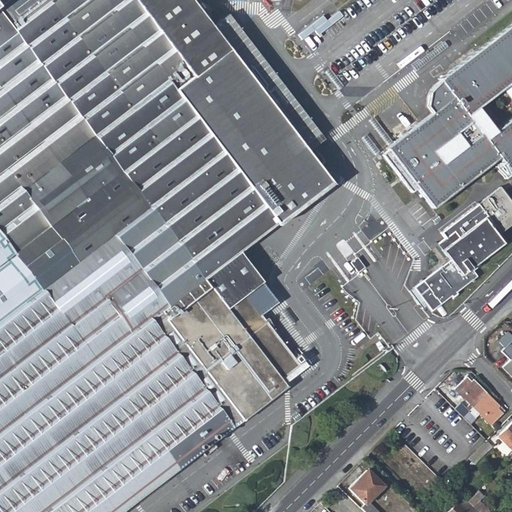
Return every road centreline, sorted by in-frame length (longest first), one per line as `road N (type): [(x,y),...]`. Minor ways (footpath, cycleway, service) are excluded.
road 1 (unclassified): [(334,214),(356,179),(339,133),(234,0)]
road 2 (tertiary): [(283,511),(437,358)]
road 3 (unclassified): [(406,326),(409,313),(334,214)]
road 4 (unclassified): [(316,237),(388,325),(406,326)]
